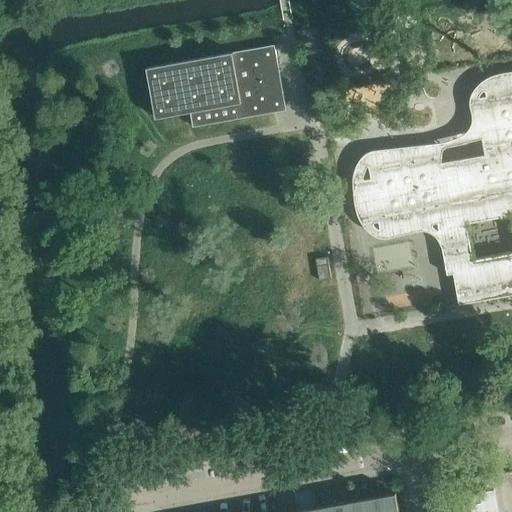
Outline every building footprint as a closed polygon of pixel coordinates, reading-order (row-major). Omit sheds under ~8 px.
[(412,11),(393,14),(396,27),(415,24),(412,11)] [(191,111),(193,126),(274,111),(272,96),(284,94),(275,44),(233,51),(147,67),(156,117),(191,111)] [(486,154),(442,162),(440,145),(368,157),(372,178),(360,180),(368,222),(380,220),(382,232),(438,222),(448,273),(454,272),(460,303),(511,293),(511,79),(485,84),(487,96),(476,98),(486,154)] [(98,253),(84,251),(80,272),(94,275),(98,253)] [(504,472),(492,474),(497,497),(508,495),(504,472)] [(499,511),(497,497),(492,474),(492,473),(477,476),(479,488),(462,491),(465,511),(499,511)] [(477,476),(460,479),(462,491),(479,488),(477,476)] [(399,511),(396,492),(376,495),(379,511),(399,511)] [(379,511),(376,495),(357,499),(358,511),(379,511)] [(511,511),(508,495),(497,497),(499,511),(511,511)] [(358,511),(357,499),(337,502),(338,511),(358,511)] [(338,511),(337,502),(317,506),(317,511),(338,511)]
